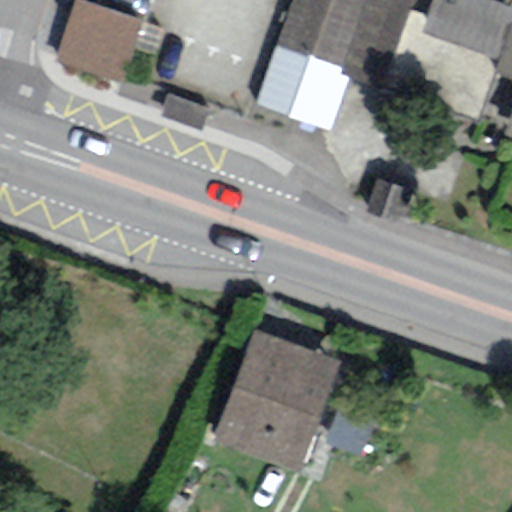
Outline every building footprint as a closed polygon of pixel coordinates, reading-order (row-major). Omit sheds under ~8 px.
[(432,0),(288,0),(253,106),(331,132),(348,80),(383,92),(409,14),(426,19),(432,0)] [(432,0),(426,19),(409,14),(383,92),(476,121),(479,113),(508,26),(511,27),(511,10),(480,0),(432,0)] [(84,4),(63,63),(126,85),(146,26),(84,4)] [(511,27),(508,26),(479,113),(509,124),(504,138),(511,141),(511,27)] [(256,334),(218,436),(295,464),(333,362),(256,334)]
